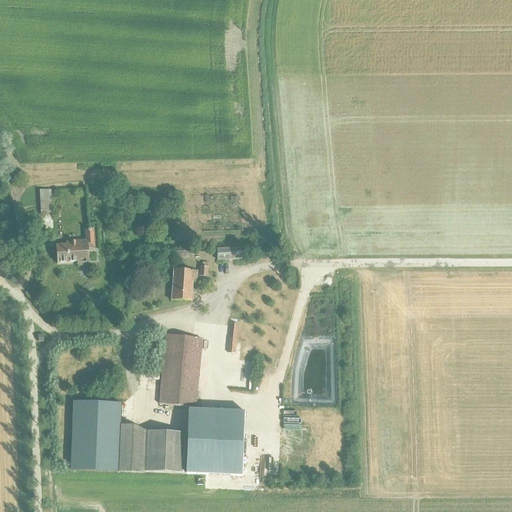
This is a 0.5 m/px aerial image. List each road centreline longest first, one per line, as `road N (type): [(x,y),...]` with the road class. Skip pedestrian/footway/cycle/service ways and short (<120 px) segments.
road 1 (unclassified): [(38,511),(29,322),(19,298),(0,290)]
road 2 (track): [(511,262),(294,264)]
road 3 (track): [(14,198),(27,185),(82,178),(215,186)]
road 4 (track): [(41,356),(48,511)]
